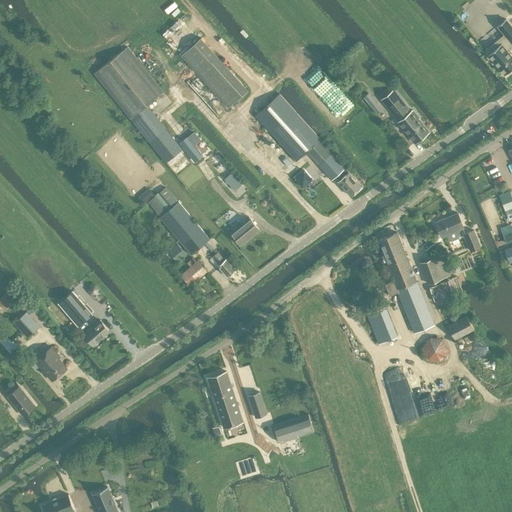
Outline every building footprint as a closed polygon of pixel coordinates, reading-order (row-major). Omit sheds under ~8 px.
[(490,47),(486,50),(487,51),(489,54),(490,55),(489,55),(487,57),(493,64),(495,62),(505,73),(505,74),(511,67),(511,56),(510,54),(507,51),(511,46),(511,26),(506,19),(497,26),(501,31),(505,34),(490,47)] [(182,54),(228,107),(248,89),(201,37),(182,54)] [(94,73),(130,117),(164,160),(187,189),(204,176),(147,105),(164,91),(127,46),(94,73)] [(394,89),(382,99),(399,121),(399,122),(415,142),(428,132),(417,118),(419,117),(413,110),(411,111),(394,89)] [(363,97),(377,113),(382,109),(369,92),(363,97)] [(332,179),(337,174),(341,178),(338,181),(351,195),(362,185),(349,171),(345,167),(345,166),(340,160),(320,139),(304,121),(279,93),(255,115),(296,161),(307,152),(315,160),(332,179)] [(194,132),(180,143),(194,160),(202,154),(193,143),(200,138),(194,132)] [(166,186),(160,192),(172,206),(178,201),(166,186)] [(511,196),(510,190),(499,195),(502,203),(511,199),(511,196)] [(152,198),(148,201),(160,216),(166,211),(154,196),(152,198)] [(166,211),(160,216),(190,253),(205,241),(206,241),(210,238),(179,201),(178,201),(172,206),(170,208),(168,210),(166,211)] [(442,237),(447,234),(449,239),(452,240),(459,237),(460,234),(458,230),(464,227),(457,212),(435,221),(442,237)] [(249,217),(231,232),(241,245),(260,229),(249,217)] [(481,246),(473,229),(463,233),(470,251),(481,246)] [(511,229),(502,233),(506,242),(511,239),(511,229)] [(379,239),(395,280),(385,283),(390,295),(398,291),(414,332),(434,324),(398,232),(379,239)] [(178,262),(182,259),(187,254),(177,243),(169,251),(178,262)] [(213,256),(219,264),(218,265),(228,276),(235,269),(233,267),(222,255),(218,251),(213,256)] [(442,254),(421,262),(428,282),(450,274),(442,254)] [(197,260),(189,267),(181,274),(190,285),(207,271),(197,260)] [(457,276),(451,278),(429,286),(434,301),(462,290),(457,276)] [(73,288),(67,293),(71,297),(77,293),(73,288)] [(0,303),(3,307),(12,299),(6,292),(0,297),(0,303)] [(79,295),(62,310),(76,326),(93,311),(79,295)] [(386,306),(367,313),(379,342),(397,335),(386,306)] [(28,337),(40,327),(26,312),(14,322),(28,337)] [(467,315),(448,325),(455,338),(474,328),(467,315)] [(83,334),(93,345),(110,331),(100,319),(83,334)] [(2,329),(0,330),(0,341),(4,346),(12,339),(2,329)] [(443,337),(429,336),(421,347),(427,360),(441,361),(449,349),(443,337)] [(56,356),(57,355),(51,347),(36,359),(52,379),(66,368),(56,356)] [(207,377),(223,426),(243,420),(227,370),(207,377)] [(23,415),(35,405),(19,385),(7,395),(23,415)] [(260,391),(248,395),(255,416),(267,412),(260,391)] [(280,441),(304,434),(314,431),(308,414),(274,424),(280,441)] [(260,472),(254,456),(236,462),(241,479),(260,472)] [(118,511),(108,486),(92,493),(100,511),(118,511)] [(68,493),(41,505),(44,511),(68,511),(75,509),(68,493)]
